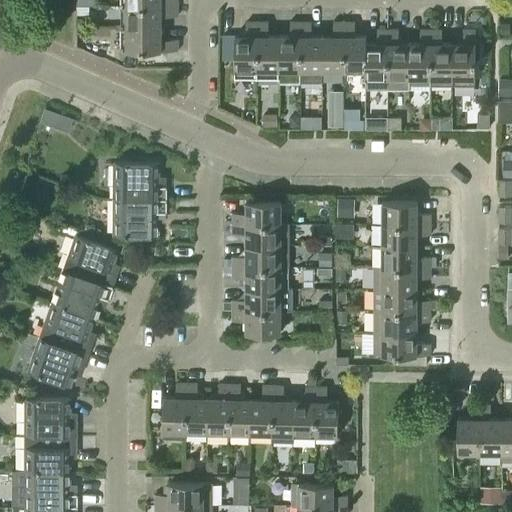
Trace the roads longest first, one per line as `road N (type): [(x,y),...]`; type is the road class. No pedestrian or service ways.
road 1 (residential): [(511,356),(480,345),(476,328),(481,190),(472,175),(432,163),(265,164),(217,145)]
road 2 (residential): [(206,354),(203,179),(217,145)]
road 3 (residential): [(182,130),(39,67),(15,67),(0,80)]
road 4 (residential): [(114,511),(112,379),(125,355)]
road 5 (residential): [(182,130),(198,99),(199,0)]
